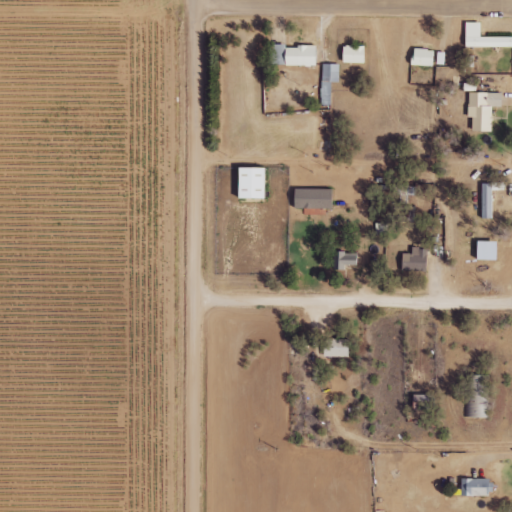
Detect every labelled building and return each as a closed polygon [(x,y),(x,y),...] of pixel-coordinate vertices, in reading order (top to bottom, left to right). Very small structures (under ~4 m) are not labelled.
[(511,35),(482,36),(482,21),(466,22),(467,47),(511,46),(511,35)] [(270,65),(318,66),(319,45),(271,45),(270,65)] [(366,63),(367,46),(345,45),(344,62),(366,63)] [(435,48),(415,48),(414,66),(435,66),(435,48)] [(333,82),(340,82),(340,64),(323,63),(322,104),(332,104),(333,82)] [(503,93),(470,92),(469,118),(473,118),(473,130),(493,131),(493,106),(503,107),(503,93)] [(242,167),(243,198),(268,198),(268,167),(242,167)] [(482,183),(482,218),(492,218),(493,183),(482,183)] [(407,195),(415,195),(415,186),(392,186),(392,204),(407,204),(407,195)] [(404,271),(428,270),(427,247),(412,248),(412,253),(403,253),(404,271)] [(346,265),(359,264),(359,252),(334,253),(335,269),(346,269),(346,265)] [(350,357),(350,339),(325,339),(325,356),(350,357)] [(487,417),(488,375),(466,374),(465,417),(487,417)] [(436,394),(415,395),(415,410),(436,409),(436,394)] [(493,496),(493,478),(463,478),(463,495),(493,496)]
